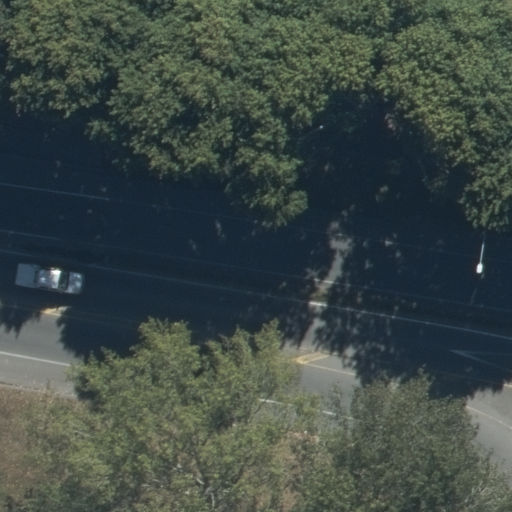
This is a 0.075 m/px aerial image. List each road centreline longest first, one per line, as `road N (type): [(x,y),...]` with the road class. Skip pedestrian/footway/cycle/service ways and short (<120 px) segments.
road 1 (secondary): [(511,462),(412,414),(0,331)]
road 2 (secondary): [(0,269),(329,318),(511,361)]
road 3 (secondary): [(0,206),(511,284)]
